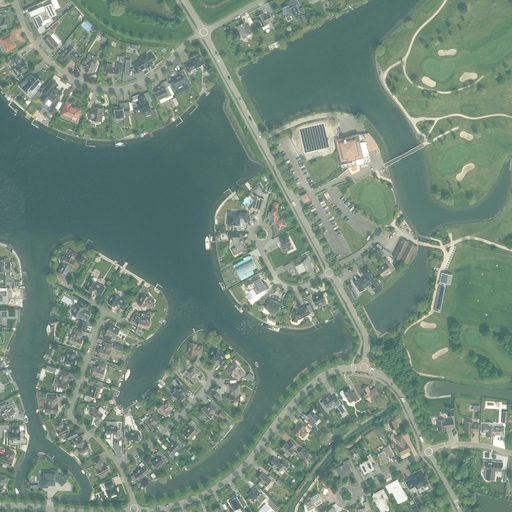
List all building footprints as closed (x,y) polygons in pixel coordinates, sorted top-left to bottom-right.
[(43,6),(29,12),(32,19),(35,18),(39,27),(45,25),(42,19),(45,18),(46,18),(47,17),(49,16),(50,18),(57,15),(54,10),(69,3),(67,0),(50,0),(51,3),(44,6),(43,6)] [(300,5),(297,0),(291,0),(293,4),(289,7),(288,5),(282,8),(284,12),(283,12),(284,14),(285,14),(287,18),(291,16),(293,15),(299,12),(296,6),(300,5)] [(265,16),(263,13),(256,17),(262,27),(269,23),(268,22),(272,19),(269,14),(265,16)] [(89,21),(85,23),(89,30),(93,28),(89,21)] [(253,32),(249,25),(246,27),(244,23),(242,25),(242,24),(237,27),(243,38),(247,36),(246,35),(253,32)] [(46,39),(44,41),(52,49),(58,44),(60,42),(53,33),(52,34),(49,31),(43,36),(46,39)] [(12,32),(0,38),(0,39),(7,51),(16,46),(14,41),(16,40),(12,32)] [(69,46),(62,55),(68,60),(70,57),(76,62),(80,56),(74,52),(75,51),(72,48),(75,45),(72,42),(73,40),(70,38),(68,42),(70,43),(68,45),(69,46)] [(133,65),(138,73),(142,71),(141,70),(149,65),(149,66),(153,64),(152,61),(156,59),(152,53),(148,56),(147,54),(141,57),(142,59),(133,65)] [(17,54),(10,59),(16,66),(15,67),(16,67),(12,70),(12,72),(15,75),(17,75),(17,74),(20,73),(28,67),(27,65),(27,64),(27,63),(26,62),(25,62),(24,61),(22,62),(17,54)] [(96,63),(98,58),(89,54),(86,60),(84,59),(81,65),(86,67),(84,70),(92,73),(93,71),(94,71),(95,70),(96,70),(96,68),(97,67),(97,66),(95,65),(96,63)] [(194,68),(195,68),(204,63),(199,54),(196,55),(195,55),(194,55),(193,56),(193,57),(190,58),(191,61),(191,62),(185,65),(188,71),(194,68)] [(108,73),(107,76),(118,77),(118,72),(121,72),(122,65),(120,65),(120,64),(117,63),(116,69),(112,69),(113,64),(107,64),(105,73),(108,73)] [(179,75),(172,78),(174,81),(170,82),(172,85),(176,93),(180,91),(180,90),(185,87),(185,88),(191,85),(183,69),(180,70),(180,71),(177,73),(179,75)] [(26,78),(19,84),(26,91),(29,88),(34,93),(30,98),(33,101),(40,92),(37,90),(39,87),(42,82),(38,79),(37,80),(33,77),(29,81),(26,78)] [(45,95),(41,100),(44,103),(45,102),(51,107),(50,110),(51,112),(54,114),(56,110),(58,111),(62,103),(59,101),(60,99),(58,98),(62,93),(53,87),(56,83),(53,80),(43,93),(45,95)] [(164,86),(155,91),(159,100),(164,97),(166,98),(172,95),(168,86),(165,88),(164,86)] [(140,104),(138,104),(141,111),(144,110),(145,112),(146,113),(148,112),(148,111),(148,109),(151,108),(148,100),(146,99),(145,95),(140,97),(138,94),(132,96),(133,100),(138,99),(140,104)] [(72,118),(72,120),(77,122),(79,117),(78,117),(80,110),(76,108),(76,107),(73,106),(72,107),(70,106),(71,103),(66,101),(61,114),(72,118)] [(124,117),(125,124),(131,123),(129,114),(130,114),(130,110),(131,110),(130,103),(124,103),(125,108),(118,109),(118,106),(113,107),(115,119),(124,117)] [(92,119),(92,120),(101,121),(103,108),(93,107),(93,111),(90,110),(89,119),(92,119)] [(370,159),(365,133),(339,139),(336,140),(339,156),(337,156),(339,165),(341,164),(342,169),(371,162),(370,159)] [(256,202),(248,209),(259,212),(258,208),(261,206),(265,207),(268,194),(263,192),(259,187),(254,191),(257,196),(256,202)] [(301,196),(305,203),(311,200),(306,193),(301,196)] [(274,219),(279,229),(284,226),(285,223),(283,219),(281,219),(277,211),(279,203),(274,202),(271,213),(269,212),(267,218),(271,220),(273,218),(274,220),(274,219)] [(230,221),(228,221),(228,226),(232,226),(232,224),(239,224),(239,221),(239,218),(239,217),(243,217),(246,222),(250,220),(246,213),(237,213),(237,215),(230,215),(230,221)] [(290,240),(287,234),(279,238),(283,245),(281,247),(284,253),(287,251),(287,252),(290,250),(289,250),(291,249),(290,245),(291,245),(292,244),(290,240)] [(241,235),(231,235),(231,239),(233,239),(233,242),(235,246),(231,248),(235,254),(246,248),(242,240),(241,240),(241,235)] [(393,257),(400,260),(407,264),(412,253),(414,254),(418,246),(402,239),(393,257)] [(70,249),(65,257),(64,257),(63,257),(63,258),(63,259),(63,260),(62,262),(64,263),(58,273),(65,277),(71,267),(75,261),(74,260),(78,254),(70,249)] [(246,256),(245,257),(243,258),(244,260),(234,265),(242,280),(254,273),(252,269),(256,267),(252,259),(251,256),(250,256),(249,256),(248,256),(246,256)] [(4,257),(4,259),(0,259),(0,272),(5,272),(5,275),(6,275),(6,277),(5,277),(5,282),(13,282),(13,277),(10,277),(10,275),(10,271),(12,271),(12,267),(14,267),(14,263),(13,262),(10,262),(10,259),(7,257),(4,257)] [(295,266),(299,273),(306,269),(307,271),(314,270),(313,267),(311,264),(309,260),(307,257),(302,262),(295,266)] [(386,264),(378,270),(382,276),(390,270),(391,271),(394,268),(386,258),(383,260),(386,264)] [(283,266),(286,271),(293,267),(291,262),(283,266)] [(355,281),(354,282),(360,291),(366,287),(365,286),(369,283),(372,287),(376,292),(382,288),(367,266),(360,271),(364,278),(363,278),(363,277),(361,278),(360,278),(359,279),(358,279),(356,279),(356,280),(355,281)] [(85,287),(86,288),(86,289),(87,289),(87,290),(88,290),(88,291),(89,291),(89,290),(90,290),(91,291),(92,290),(100,294),(105,287),(96,283),(97,282),(95,282),(96,281),(96,279),(96,278),(94,277),(93,278),(92,278),(91,279),(90,278),(85,287)] [(260,278),(245,286),(248,291),(253,288),(256,294),(269,288),(267,284),(264,286),(260,278)] [(448,282),(441,280),(433,312),(440,313),(448,282)] [(346,284),(346,285),(354,300),(354,299),(359,297),(351,282),(346,284)] [(113,305),(114,306),(115,304),(123,309),(128,302),(120,298),(120,297),(113,293),(108,302),(109,303),(109,304),(110,304),(110,305),(111,305),(111,306),(112,306),(112,305),(113,305)] [(138,303),(139,303),(139,304),(140,305),(141,306),(142,306),(143,306),(144,306),(145,305),(150,308),(154,301),(149,298),(150,297),(149,297),(150,296),(150,295),(149,294),(148,293),(147,293),(146,293),(145,293),(144,294),(143,294),(138,303)] [(316,305),(325,300),(322,293),(313,298),(311,294),(307,296),(314,308),(317,306),(316,305)] [(270,299),(265,307),(270,311),(270,312),(274,314),(280,304),(276,301),(276,302),(273,301),(270,299)] [(85,323),(86,321),(90,314),(83,310),(84,308),(77,304),(72,313),(78,317),(79,316),(83,318),(81,321),(80,321),(78,327),(85,330),(87,323),(85,323)] [(309,304),(306,306),(302,308),(301,308),(299,309),(298,310),(294,308),(291,317),(293,317),(292,320),(297,322),(298,319),(299,319),(310,313),(313,312),(309,304)] [(137,315),(133,322),(138,325),(138,326),(148,329),(148,327),(149,327),(149,326),(150,326),(150,325),(150,324),(150,323),(149,323),(150,321),(149,321),(151,316),(147,315),(145,320),(140,319),(140,317),(137,315)] [(103,338),(110,340),(114,341),(115,337),(116,335),(117,335),(118,335),(118,334),(118,333),(118,332),(119,330),(110,325),(106,331),(107,332),(105,335),(104,335),(103,338)] [(82,340),(82,339),(80,338),(82,333),(74,330),(73,336),(72,336),(70,343),(80,346),(80,344),(81,344),(82,344),(82,343),(82,342),(82,341),(82,340)] [(98,350),(98,352),(99,353),(98,354),(100,355),(99,358),(106,360),(107,357),(108,358),(111,350),(110,350),(112,345),(104,342),(103,348),(101,347),(100,349),(99,349),(98,350)] [(188,353),(189,354),(190,354),(190,355),(191,355),(192,355),(193,355),(194,354),(195,355),(196,353),(201,354),(203,346),(197,345),(190,343),(188,353)] [(208,356),(209,357),(209,358),(210,359),(211,359),(211,360),(212,360),(214,361),(215,359),(221,365),(227,359),(220,353),(221,353),(215,348),(208,356)] [(75,360),(76,359),(74,358),(76,353),(68,350),(66,356),(66,355),(64,363),(74,366),(74,364),(75,364),(75,363),(76,363),(76,362),(76,361),(75,360)] [(95,366),(94,368),(93,368),(93,369),(92,369),(92,370),(92,371),(93,372),(92,374),(102,377),(105,370),(104,369),(106,364),(98,362),(96,367),(95,366)] [(227,369),(228,370),(228,371),(228,372),(228,373),(229,373),(229,374),(230,374),(231,374),(232,375),(233,374),(239,380),(245,375),(239,368),(240,368),(235,362),(227,369)] [(192,385),(193,383),(194,383),(195,383),(195,382),(196,382),(196,381),(196,380),(197,379),(196,378),(199,373),(193,368),(190,372),(189,372),(184,377),(192,385)] [(68,384),(68,382),(66,382),(69,374),(61,371),(59,379),(58,379),(56,386),(66,390),(67,388),(67,387),(68,387),(68,386),(68,385),(68,384)] [(90,401),(92,396),(97,397),(98,397),(99,397),(100,397),(101,395),(100,394),(100,393),(99,393),(101,387),(97,386),(97,385),(102,386),(103,383),(98,381),(97,383),(90,381),(89,384),(93,385),(90,396),(86,395),(84,399),(90,401)] [(183,398),(185,396),(183,395),(187,391),(182,385),(178,389),(177,389),(172,394),(179,401),(180,400),(181,400),(182,400),(183,400),(183,399),(183,398)] [(230,401),(230,403),(241,402),(240,394),(239,394),(239,386),(230,387),(231,395),(229,395),(230,397),(229,397),(229,398),(229,399),(229,400),(229,401),(230,401)] [(376,396),(379,394),(375,388),(370,391),(367,386),(366,387),(365,387),(364,387),(364,388),(363,389),(362,389),(365,394),(368,400),(371,398),(376,396)] [(343,399),(346,397),(349,402),(353,399),(354,401),(355,402),(359,399),(356,393),(353,395),(350,389),(344,393),(342,390),(340,392),(340,393),(343,399)] [(216,393),(212,397),(217,401),(220,397),(216,393)] [(321,402),(321,404),(323,407),(326,411),(328,409),(327,407),(332,404),(333,406),(336,405),(338,407),(342,404),(342,405),(343,404),(340,398),(338,399),(335,395),(333,397),(331,394),(327,397),(328,397),(323,400),(323,401),(321,402)] [(58,407),(58,405),(56,405),(57,397),(48,396),(48,405),(47,405),(47,412),(57,413),(57,411),(58,411),(58,410),(59,410),(59,409),(59,408),(58,408),(58,407)] [(168,415),(169,414),(169,413),(170,412),(169,410),(173,407),(168,401),(164,404),(163,404),(157,409),(164,417),(166,416),(167,416),(168,415)] [(13,402),(2,407),(4,410),(3,411),(5,413),(2,414),(4,419),(7,417),(8,418),(11,416),(11,415),(15,412),(13,407),(15,406),(13,402)] [(205,407),(204,408),(203,408),(202,408),(202,409),(201,409),(201,410),(201,411),(200,412),(208,419),(213,414),(212,413),(213,411),(214,412),(216,410),(210,404),(207,408),(205,407)] [(342,414),(346,411),(342,405),(342,404),(338,407),(342,414)] [(98,426),(103,419),(106,415),(103,413),(105,410),(100,406),(97,410),(95,408),(93,407),(91,407),(88,410),(89,413),(90,414),(98,420),(95,423),(98,426)] [(312,410),(307,415),(311,420),(309,422),(313,427),(316,425),(314,423),(319,418),(314,413),(316,412),(313,409),(312,411),(312,410)] [(226,415),(222,411),(218,415),(223,419),(226,415)] [(153,430),(153,429),(154,428),(154,427),(155,426),(154,424),(158,421),(153,415),(149,418),(143,423),(149,431),(151,430),(152,430),(153,430)] [(398,426),(394,419),(388,422),(392,429),(398,426)] [(438,430),(446,429),(446,427),(453,427),(452,420),(445,420),(445,419),(437,420),(438,430)] [(190,439),(197,431),(198,432),(200,430),(195,425),(196,424),(192,420),(188,423),(191,426),(184,434),(190,439)] [(66,426),(66,425),(64,426),(61,421),(54,424),(57,429),(56,430),(60,436),(66,433),(67,435),(66,435),(69,440),(78,435),(75,430),(69,434),(68,432),(69,431),(68,430),(69,430),(69,429),(69,428),(68,428),(68,427),(67,426),(66,426)] [(297,426),(292,432),(297,436),(299,434),(303,437),(307,432),(304,429),(305,427),(300,422),(297,425),(297,426)] [(464,432),(472,432),(472,430),(474,430),(474,431),(478,431),(478,424),(473,424),(473,422),(465,422),(464,432)] [(482,425),(482,431),(487,431),(487,436),(488,436),(489,436),(490,437),(491,437),(492,437),(492,436),(494,436),(494,433),(497,433),(497,434),(503,434),(503,426),(502,426),(482,425)] [(11,432),(9,432),(9,439),(19,439),(19,438),(20,438),(21,438),(21,437),(21,436),(22,436),(22,435),(21,435),(21,434),(21,433),(20,433),(19,433),(19,432),(19,426),(11,426),(11,432)] [(107,426),(106,433),(117,434),(116,438),(120,438),(120,430),(117,430),(117,426),(107,426)] [(124,444),(127,444),(127,440),(138,440),(138,433),(128,432),(128,429),(124,429),(124,444)] [(172,453),(173,454),(180,447),(181,448),(184,445),(173,434),(170,437),(175,441),(168,449),(169,450),(169,451),(169,452),(170,452),(171,453),(172,453)] [(399,456),(401,455),(410,450),(406,442),(406,443),(401,435),(395,438),(399,446),(397,447),(395,449),(399,456)] [(90,449),(89,447),(90,447),(90,446),(89,446),(89,445),(89,444),(88,444),(87,444),(86,442),(85,443),(82,438),(75,442),(78,447),(77,447),(78,448),(76,449),(75,451),(76,452),(77,453),(78,454),(80,453),(81,454),(90,449)] [(286,443),(281,448),(289,455),(293,450),(293,449),(296,446),(291,441),(288,445),(286,443)] [(381,460),(383,464),(390,460),(389,458),(393,455),(389,446),(383,449),(384,451),(378,454),(379,457),(380,461),(381,460)] [(309,456),(302,449),(298,452),(305,460),(309,456)] [(0,462),(10,466),(13,459),(12,458),(14,453),(7,450),(5,456),(3,455),(0,462)] [(157,468),(165,461),(166,462),(168,460),(159,450),(157,452),(160,456),(152,463),(157,468)] [(364,473),(374,468),(371,463),(373,461),(370,454),(367,456),(369,459),(359,464),(364,473)] [(274,457),(269,464),(278,471),(281,466),(285,469),(289,465),(283,460),(281,463),(274,457)] [(106,466),(106,464),(104,465),(100,458),(93,461),(97,469),(96,469),(100,476),(109,471),(108,469),(109,469),(109,468),(109,467),(108,467),(108,466),(107,466),(106,466)] [(336,468),(341,478),(347,475),(346,473),(348,473),(349,473),(352,472),(350,468),(353,466),(349,459),(343,462),(344,464),(336,468)] [(503,462),(484,460),(483,470),(486,470),(485,479),(495,480),(495,471),(502,472),(503,462)] [(134,474),(131,476),(135,483),(139,480),(147,473),(149,471),(142,462),(139,464),(142,468),(134,474)] [(62,485),(66,481),(60,475),(58,475),(58,470),(52,470),(52,473),(44,473),(44,476),(41,476),(41,487),(47,487),(47,484),(55,484),(55,481),(58,481),(62,485)] [(426,479),(427,479),(427,478),(425,476),(425,475),(424,476),(422,472),(423,474),(416,477),(416,476),(412,479),(412,478),(406,481),(410,489),(416,486),(417,489),(420,487),(420,488),(423,486),(428,483),(426,479)] [(262,473),(257,479),(266,486),(271,480),(274,482),(276,480),(270,475),(268,477),(262,473)] [(389,485),(398,501),(406,497),(397,480),(389,485)] [(106,489),(107,491),(106,491),(106,492),(106,493),(106,494),(107,494),(107,495),(108,495),(109,497),(119,493),(116,486),(114,486),(112,481),(104,484),(107,489),(106,489)] [(255,487),(248,495),(254,501),(257,498),(261,503),(266,497),(263,494),(255,487)] [(385,499),(387,497),(386,495),(383,496),(381,491),(376,493),(373,493),(372,496),(380,511),(383,509),(384,511),(385,510),(388,511),(389,508),(386,503),(387,502),(385,499)] [(315,504),(316,506),(322,502),(321,500),(324,498),(325,499),(326,498),(327,496),(329,498),(329,497),(321,492),(319,494),(318,493),(310,498),(311,500),(307,503),(308,509),(315,504)] [(237,497),(230,501),(235,509),(238,507),(239,508),(242,506),(243,507),(246,505),(241,498),(239,500),(237,497)] [(271,500),(268,503),(272,507),(271,507),(274,510),(276,508),(277,510),(279,508),(271,500)] [(364,502),(364,501),(363,502),(365,508),(358,510),(358,511),(369,511),(371,510),(367,501),(364,502)]
